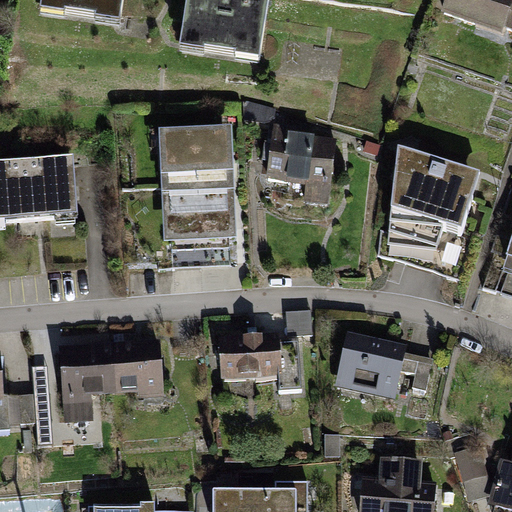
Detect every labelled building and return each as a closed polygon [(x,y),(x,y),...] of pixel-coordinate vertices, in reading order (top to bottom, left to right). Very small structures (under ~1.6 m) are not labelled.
[(45,0),(41,26),(120,38),(126,0),(45,0)] [(188,0),(178,57),(257,71),(269,5),(241,0),(188,0)] [(511,0),(453,0),(447,21),(505,40),(507,34),(511,35),(511,0)] [(233,130),(158,134),(161,201),(237,197),(233,130)] [(339,149),(271,140),(264,189),(332,197),(339,149)] [(0,236),(76,232),(72,169),(0,173),(0,236)] [(461,188),(398,174),(388,221),(451,234),(461,188)] [(237,197),(161,201),(163,255),(239,252),(237,197)] [(511,254),(499,297),(511,300),(511,254)] [(450,280),(423,272),(415,297),(442,305),(450,280)] [(290,334),(316,334),(316,311),(290,310),(290,334)] [(411,349),(350,337),(339,394),(398,406),(400,394),(428,399),(435,362),(410,357),(411,349)] [(291,339),(222,341),(224,394),(292,392),(291,339)] [(159,349),(112,352),(115,398),(162,395),(159,349)] [(115,398),(112,352),(55,356),(58,402),(115,398)] [(380,484),(366,483),(364,511),(435,511),(437,488),(425,487),(426,468),(382,466),(380,484)] [(511,511),(511,478),(509,478),(501,475),(489,511),(511,511)] [(302,511),(302,500),(207,502),(207,511),(302,511)]
